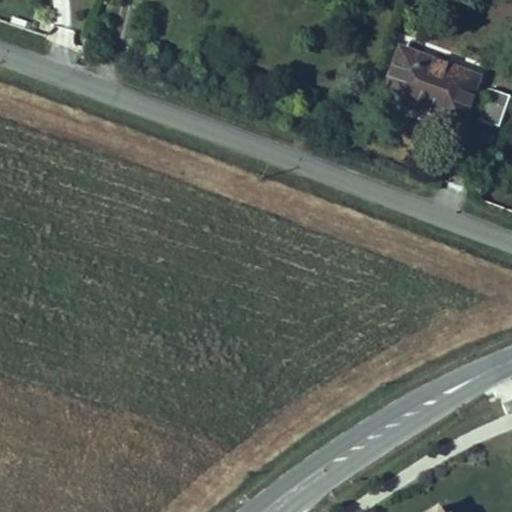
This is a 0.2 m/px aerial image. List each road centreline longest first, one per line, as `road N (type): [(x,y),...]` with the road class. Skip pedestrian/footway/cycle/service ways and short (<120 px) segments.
road 1 (unclassified): [(0,46),(511,241)]
road 2 (secondary): [(511,365),(437,395),(283,500)]
